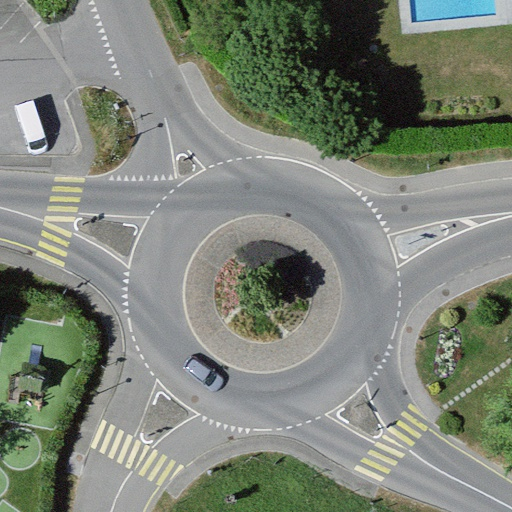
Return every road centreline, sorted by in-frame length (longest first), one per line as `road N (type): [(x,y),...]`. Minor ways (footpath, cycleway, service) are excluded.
road 1 (tertiary): [(511,511),(393,446),(320,380)]
road 2 (residential): [(121,0),(206,207)]
road 3 (tertiary): [(357,256),(338,225),(309,203),(239,194),(206,207)]
road 4 (tertiary): [(0,210),(166,254)]
road 5 (residential): [(111,511),(136,457),(194,374)]
road 6 (tertiary): [(357,256),(511,215)]
road 7 (tertiary): [(320,380),(361,324),(357,256)]
road 8 (tertiary): [(194,374),(256,398),(289,395),(320,380)]
road 9 (tertiary): [(166,254),(160,318),(194,374)]
